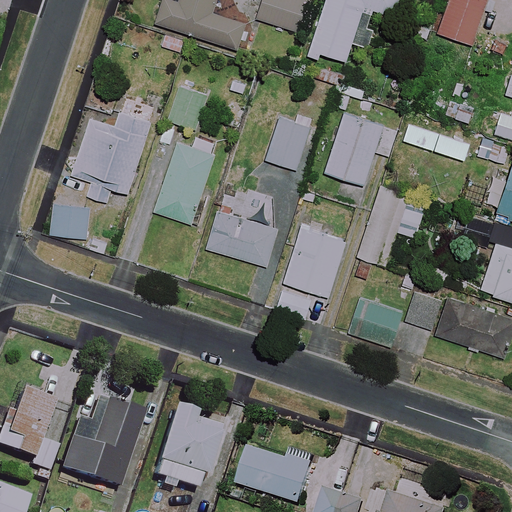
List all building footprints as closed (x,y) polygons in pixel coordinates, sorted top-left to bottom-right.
[(180,0),(179,3),(171,0),(165,0),(158,23),(239,50),(248,25),(233,20),(239,0),(180,0)] [(309,0),(263,0),(257,18),(299,31),(309,0)] [(324,0),(307,57),(319,61),(322,54),(347,61),(363,7),(393,16),(398,0),(324,0)] [(488,0),(448,0),(438,34),(474,45),(488,0)] [(352,98),(362,102),(366,90),(343,82),(335,105),(348,110),(352,98)] [(118,93),(92,87),(88,108),(114,114),(118,93)] [(207,97),(179,87),(168,120),(196,129),(207,97)] [(449,101),(446,112),(457,115),(455,120),(469,125),(474,108),(449,101)] [(152,121),(120,111),(115,126),(91,118),(73,175),(92,181),(88,195),(108,202),(113,188),(130,193),(152,121)] [(396,131),(345,113),(325,172),(365,186),(377,152),(388,155),(396,131)] [(511,116),(501,113),(494,133),(511,139),(511,116)] [(312,127),(281,116),(267,159),(298,170),(312,127)] [(216,154),(178,142),(156,212),(193,224),(216,154)] [(509,148),(487,143),(483,157),(505,163),(509,148)] [(511,172),(498,213),(511,218),(511,172)] [(410,193),(382,184),(359,257),(388,266),(410,193)] [(92,208),(55,204),(52,235),(89,238),(92,208)] [(279,227),(218,209),(207,248),(267,266),(279,227)] [(348,242),(302,227),(284,282),(330,297),(348,242)] [(511,245),(498,241),(481,289),(511,300),(511,245)] [(446,302),(416,292),(406,320),(435,330),(434,333),(503,356),(511,329),(511,318),(448,297),(446,302)] [(403,312),(362,298),(350,333),(391,346),(403,312)] [(58,447),(39,440),(54,401),(21,389),(12,413),(0,408),(0,447),(11,451),(32,459),(30,465),(37,468),(33,478),(44,482),(58,447)] [(150,414),(107,400),(93,442),(74,436),(62,470),(124,490),(150,414)] [(196,492),(201,476),(205,477),(220,428),(194,420),(196,413),(173,407),(158,456),(152,478),(162,481),(161,487),(172,490),(174,485),(196,492)] [(313,463),(250,444),(238,483),(301,503),(313,463)] [(86,495),(57,485),(53,498),(82,507),(86,495)] [(22,511),(28,498),(0,486),(0,511),(22,511)] [(358,511),(363,501),(326,488),(317,511),(358,511)] [(443,511),(444,509),(391,493),(385,511),(443,511)]
